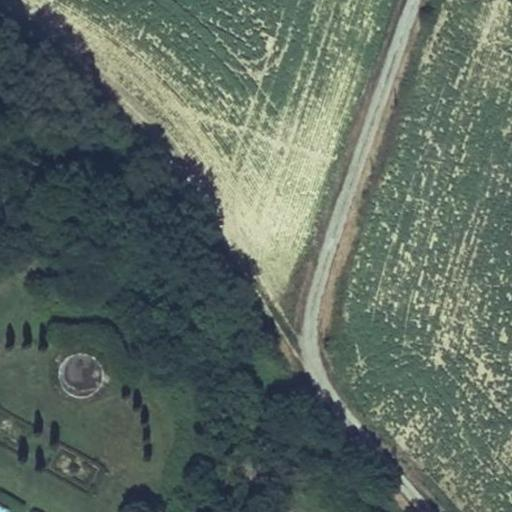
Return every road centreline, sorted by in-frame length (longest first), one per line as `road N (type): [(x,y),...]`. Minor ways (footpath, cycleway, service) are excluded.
road 1 (track): [(415,0),(319,278),(306,325),(308,355)]
road 2 (track): [(308,355),(324,388),(429,511)]
